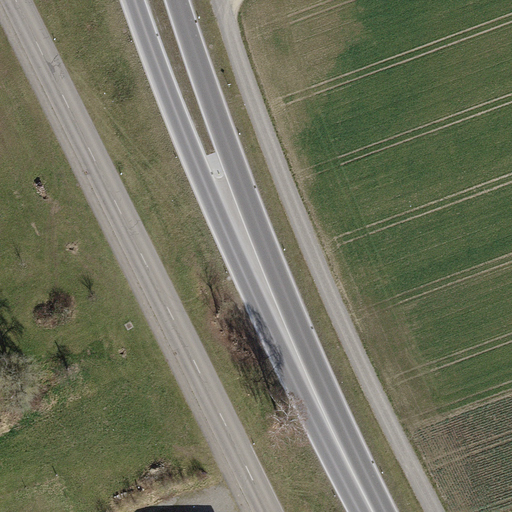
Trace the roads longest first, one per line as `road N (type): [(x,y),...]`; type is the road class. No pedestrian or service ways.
road 1 (unclassified): [(16,0),(268,511)]
road 2 (track): [(223,0),(297,214),(436,511)]
road 3 (secondary): [(134,0),(199,171),(257,261)]
road 4 (secondary): [(257,261),(374,511)]
road 5 (secondary): [(257,261),(234,158),(179,0)]
